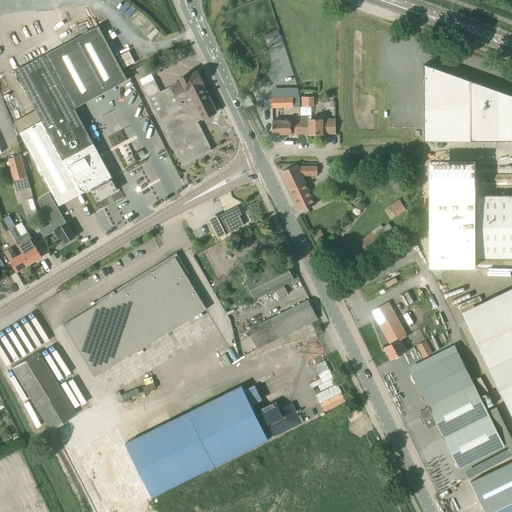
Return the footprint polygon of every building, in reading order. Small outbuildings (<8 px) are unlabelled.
[(280,0),(274,0),(272,1),(287,45),(295,43),(280,0)] [(118,190),(111,178),(112,177),(75,108),(128,80),(99,26),(15,71),(37,109),(14,122),(60,206),(91,189),(97,201),(106,196),(107,197),(109,196),(109,195),(118,190)] [(511,95),(424,64),(423,141),(511,141),(511,95)] [(157,113),(183,165),(212,150),(198,122),(217,112),(202,83),(204,82),(198,71),(192,74),(191,70),(181,75),(182,79),(183,80),(161,92),(154,78),(143,84),(149,97),(146,98),(155,114),(157,113)] [(273,107),(283,107),(293,107),(293,97),(273,97),(273,107)] [(301,107),(314,107),(314,97),(301,97),(301,107)] [(323,132),(328,132),(328,121),(323,121),(323,119),(310,119),(310,116),(301,116),(301,120),(296,120),(296,125),(293,125),(292,134),(309,134),(323,134),(323,132)] [(336,134),(336,124),(336,119),(328,119),(328,121),(328,132),(328,134),(336,134)] [(273,135),(292,134),(293,125),(296,125),(296,120),(273,121),(273,135)] [(14,181),(27,177),(20,154),(8,161),(14,181)] [(482,184),(482,163),(439,163),(439,184),(438,184),(438,258),(511,257),(511,183),(507,184),(482,184)] [(300,212),(315,205),(302,175),(318,175),(318,166),(298,166),(297,165),(284,171),(283,174),(300,212)] [(75,237),(64,218),(50,194),(38,201),(41,207),(50,223),(39,230),(43,237),(55,230),(59,238),(62,237),(66,243),(75,237)] [(217,216),(210,220),(217,236),(239,225),(235,215),(241,212),(236,203),(215,214),(217,216)] [(15,240),(10,230),(5,221),(0,224),(0,230),(2,234),(4,233),(10,243),(15,240)] [(368,253),(389,234),(381,225),(372,233),(371,232),(359,242),(368,253)] [(30,264),(42,257),(32,236),(30,237),(28,232),(21,236),(15,226),(10,230),(15,240),(16,240),(23,253),(30,264)] [(316,240),(325,235),(321,229),(312,234),(316,240)] [(16,256),(11,247),(5,250),(16,271),(30,264),(23,253),(16,256)] [(206,309),(175,257),(116,293),(114,290),(96,301),(98,304),(63,324),(95,376),(206,309)] [(254,300),(285,284),(294,280),(286,262),(245,282),(254,300)] [(398,271),(380,279),(385,290),(403,281),(398,271)] [(468,321),(486,357),(490,366),(511,411),(511,412),(511,287),(463,312),(468,321)] [(256,349),(309,324),(318,319),(309,300),(247,330),(256,349)] [(387,303),(372,311),(390,344),(384,347),(391,360),(408,351),(401,340),(408,336),(389,302),(387,303)] [(216,337),(221,334),(215,319),(209,322),(216,337)] [(423,358),(433,353),(426,340),(416,346),(423,358)] [(49,430),(75,415),(38,352),(11,368),(49,430)] [(474,383),(458,352),(412,376),(428,406),(429,407),(420,412),(428,428),(437,424),(444,438),(490,415),(477,389),(474,383)] [(121,372),(132,393),(146,385),(135,364),(121,372)] [(73,408),(84,403),(72,378),(62,383),(73,408)] [(257,416),(242,386),(125,443),(152,497),(268,439),(266,434),(268,433),(269,435),(273,433),(274,436),(301,423),(291,403),(279,409),(276,402),(261,410),(263,413),(257,416)] [(490,415),(444,438),(459,468),(505,445),(490,415)] [(351,425),(357,437),(357,438),(358,437),(371,430),(372,430),(370,425),(366,417),(365,418),(351,425)] [(511,511),(511,502),(492,511),(511,511)]
